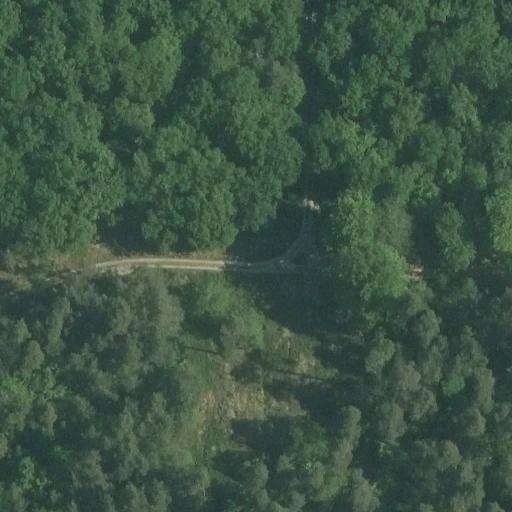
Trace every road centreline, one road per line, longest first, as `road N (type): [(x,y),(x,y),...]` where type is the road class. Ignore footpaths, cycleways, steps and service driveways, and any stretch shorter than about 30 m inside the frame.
road 1 (track): [(0,286),(140,261),(316,260)]
road 2 (track): [(316,260),(320,0)]
road 3 (track): [(316,260),(511,260)]
